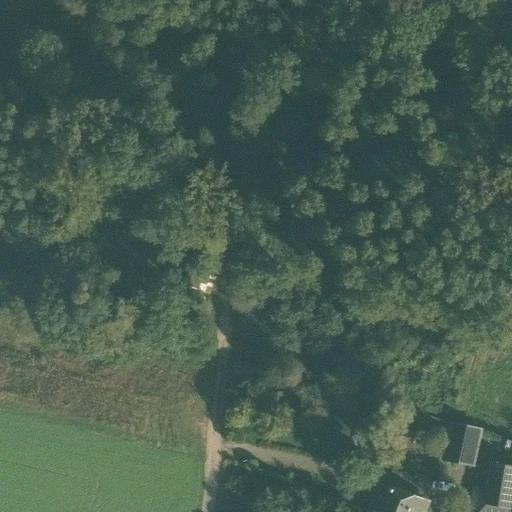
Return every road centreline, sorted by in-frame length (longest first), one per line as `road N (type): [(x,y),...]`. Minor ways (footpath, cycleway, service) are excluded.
road 1 (track): [(387,0),(230,244)]
road 2 (residential): [(205,511),(230,244)]
